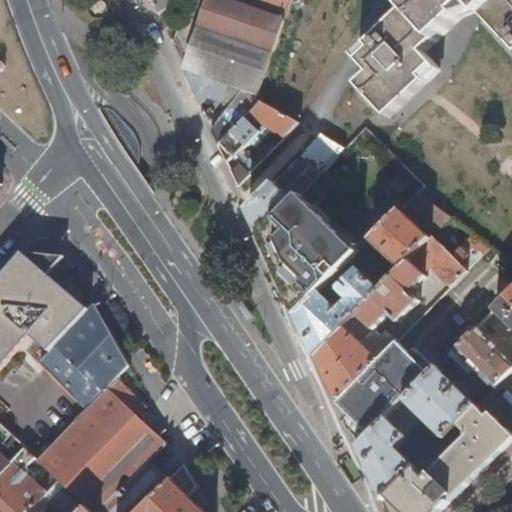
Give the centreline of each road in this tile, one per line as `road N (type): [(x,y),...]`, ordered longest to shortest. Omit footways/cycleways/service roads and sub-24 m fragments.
road 1 (secondary): [(345,511),(100,154)]
road 2 (secondary): [(51,184),(288,511)]
road 3 (secondary): [(100,154),(26,0)]
